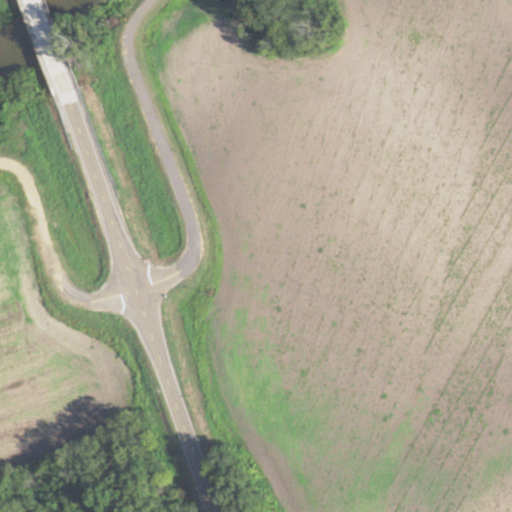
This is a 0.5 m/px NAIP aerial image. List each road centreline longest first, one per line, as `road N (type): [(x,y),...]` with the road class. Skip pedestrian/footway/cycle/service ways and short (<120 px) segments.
road 1 (trunk): [(219,511),(70,102)]
road 2 (residential): [(136,289),(191,265),(202,241),(128,53),(130,28),(150,0)]
